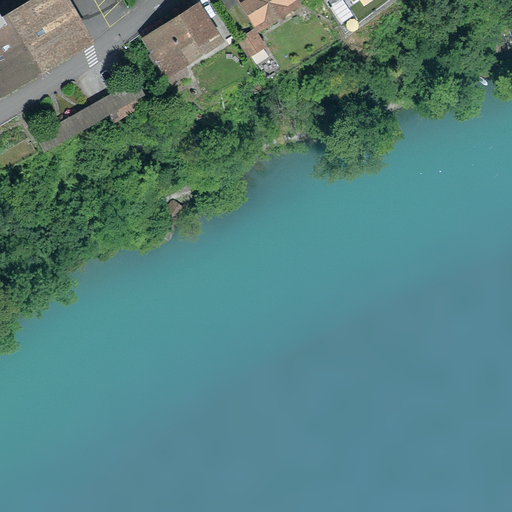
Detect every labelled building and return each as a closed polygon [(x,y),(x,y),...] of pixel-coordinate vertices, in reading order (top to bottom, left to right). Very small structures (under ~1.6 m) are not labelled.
[(0,92),(1,94),(62,59),(57,51),(79,38),(56,0),(6,0),(0,4),(0,92)] [(245,0),(257,19),(286,0),(245,0)] [(168,83),(187,71),(179,59),(212,38),(210,35),(214,32),(208,23),(204,25),(196,13),(149,42),(155,51),(150,54),(168,83)] [(511,20),(490,28),(497,52),(511,47),(511,20)] [(240,40),(248,52),(262,44),(254,31),(240,40)] [(139,77),(35,136),(43,150),(143,92),(139,77)] [(180,209),(168,208),(157,224),(165,230),(180,209)]
